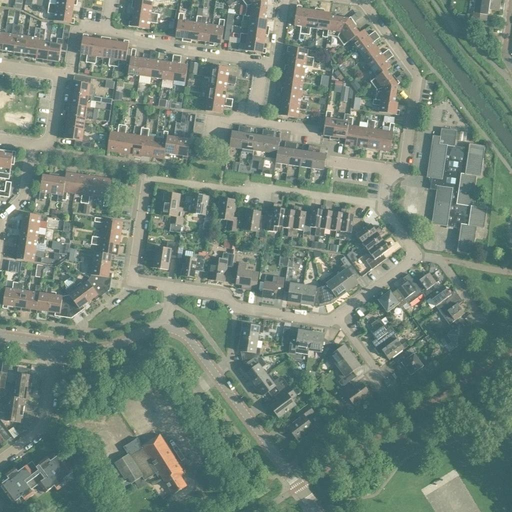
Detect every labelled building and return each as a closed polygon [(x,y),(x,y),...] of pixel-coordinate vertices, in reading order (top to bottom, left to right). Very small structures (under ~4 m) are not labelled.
[(49,3),(48,8),(72,12),(73,5),(76,6),(77,1),(69,0),(56,0),(56,5),(49,3)] [(481,0),(481,2),(474,1),(472,19),(486,21),(487,15),(488,15),(488,10),(499,11),(500,0),(481,0)] [(246,6),(245,16),(264,19),(267,1),(246,6)] [(152,7),(132,4),(131,8),(134,8),(133,15),(157,19),(158,14),(151,13),(152,7)] [(305,34),(308,10),(301,9),(302,6),(297,5),(294,25),(301,26),(300,34),(305,34)] [(72,12),(48,8),(47,13),(55,14),(54,21),(74,24),(74,19),(71,19),(72,12)] [(308,10),(305,34),(309,35),(310,28),(317,29),(320,9),(315,8),(315,11),(308,10)] [(324,9),(320,9),(317,29),(323,30),(322,37),(327,38),(327,36),(337,37),(339,18),(330,16),(331,13),(324,12),(324,9)] [(179,13),(175,36),(175,37),(182,39),(182,41),(186,42),(189,22),(183,21),(184,14),(179,13)] [(157,19),(133,15),(132,22),(129,21),(129,26),(149,29),(149,23),(157,24),(157,19)] [(245,16),(243,15),(242,21),(249,22),(248,28),(269,31),(269,26),(266,26),(267,19),(264,19),(245,16)] [(189,22),(186,42),(191,43),(191,40),(198,41),(202,17),(197,16),(196,23),(189,22)] [(202,17),(198,41),(205,42),(204,45),(209,45),(212,25),(205,25),(206,17),(202,17)] [(339,18),(337,37),(343,46),(350,41),(359,34),(353,26),(356,25),(350,17),(348,19),(339,18)] [(218,26),(212,25),(209,45),(213,46),(214,43),(221,44),(224,20),(219,19),(218,26)] [(11,35),(5,34),(2,54),(7,54),(7,51),(14,52),(18,25),(13,25),(11,35)] [(23,26),(18,25),(14,52),(20,53),(20,56),(25,57),(27,37),(21,36),(23,26)] [(27,37),(25,57),(29,58),(29,55),(36,56),(39,34),(40,34),(41,29),(35,28),(34,38),(27,37)] [(269,31),(248,28),(248,34),(240,33),(240,38),(264,42),(265,35),(268,36),(269,31)] [(359,34),(350,41),(357,50),(377,34),(375,31),(368,36),(363,30),(359,34)] [(50,43),(47,63),(51,64),(52,61),(59,62),(60,52),(66,53),(69,33),(63,32),(61,42),(56,41),(56,44),(50,43)] [(236,34),(229,33),(225,33),(224,40),(229,41),(229,37),(235,38),(236,34)] [(36,56),(35,59),(43,60),(42,63),(47,63),(50,43),(43,42),(44,35),(40,34),(39,34),(36,56)] [(88,35),(83,34),(80,54),(87,55),(86,62),(90,63),(94,39),(87,38),(88,35)] [(377,34),(357,50),(363,59),(377,48),(373,42),(380,38),(377,34)] [(101,40),(94,39),(90,63),(95,64),(96,57),(103,58),(106,38),(101,37),(101,40)] [(110,38),(106,38),(103,58),(109,59),(108,66),(113,66),(117,42),(110,41),(110,38)] [(264,42),(240,38),(239,43),(246,44),(245,51),(265,54),(266,49),(263,49),(264,42)] [(117,42),(113,66),(118,67),(119,60),(126,61),(129,41),(124,40),(123,43),(117,42)] [(289,59),(313,63),(314,58),(306,57),(307,50),(288,47),(287,52),(290,52),(289,59)] [(382,54),(377,48),(363,59),(370,68),(391,53),(388,49),(382,54)] [(136,50),(131,49),(128,74),(139,76),(142,59),(135,58),(136,50)] [(142,59),(139,76),(151,77),(154,52),(150,52),(149,60),(142,59)] [(154,52),(151,77),(162,79),(164,62),(157,61),(158,53),(154,52)] [(393,56),(391,53),(370,68),(377,77),(386,71),(391,67),(387,61),(393,56)] [(164,62),(162,79),(173,81),(177,56),(173,55),(172,63),(164,62)] [(177,56),(173,81),(185,83),(187,65),(180,64),(181,56),(177,56)] [(285,65),(284,70),(304,73),(305,66),(312,67),(313,63),(289,59),(288,66),(285,65)] [(189,74),(196,75),(198,64),(190,62),(189,74)] [(235,81),(236,77),(228,76),(229,68),(212,65),(210,77),(235,81)] [(304,73),(284,70),(283,74),(286,75),(285,82),(310,85),(310,80),(303,79),(304,73)] [(386,71),(377,77),(370,82),(376,90),(376,91),(396,94),(397,85),(399,83),(394,76),(392,78),(386,71)] [(91,78),(77,76),(74,76),(72,87),(75,87),(74,94),(94,97),(95,92),(92,92),(93,85),(90,84),(91,78)] [(235,81),(210,77),(209,88),(226,91),(227,84),(235,85),(235,81)] [(310,85),(285,82),(284,88),(281,88),(281,92),(301,95),(302,89),(309,90),(310,85)] [(342,86),(340,100),(340,101),(346,102),(349,87),(342,86)] [(226,91),(209,88),(207,100),(232,103),(233,99),(225,98),(226,91)] [(396,94),(376,91),(375,100),(373,100),(372,105),(379,106),(379,112),(398,115),(399,111),(396,110),(397,103),(394,103),(396,94)] [(301,95),(281,92),(280,97),(283,97),(282,104),(306,108),(307,103),(300,102),(301,95)] [(70,100),(70,105),(90,108),(90,107),(90,101),(101,103),(101,98),(94,97),(74,94),(73,101),(70,100)] [(207,100),(205,111),(222,114),(223,106),(232,107),(232,103),(207,100)] [(306,108),(282,104),(281,111),(278,110),(277,115),(297,118),(298,111),(306,113),(306,108)] [(66,111),(65,116),(85,118),(86,112),(93,113),(94,108),(90,107),(90,108),(70,105),(69,111),(66,111)] [(326,111),(324,125),(323,135),(330,136),(329,139),(334,140),(337,120),(330,119),(331,112),(326,111)] [(343,121),(337,120),(334,140),(338,141),(339,138),(345,139),(349,117),(349,115),(344,114),(343,121)] [(85,118),(65,116),(64,120),(67,121),(66,127),(83,130),(90,131),(91,126),(84,125),(85,118)] [(345,139),(345,142),(344,145),(356,146),(359,127),(352,126),(353,118),(349,117),(345,139)] [(359,127),(356,146),(367,148),(371,121),(367,120),(366,128),(359,127)] [(371,121),(367,148),(379,150),(381,130),(374,129),(375,121),(371,121)] [(173,137),(167,136),(164,156),(169,157),(169,154),(176,155),(180,124),(176,123),(173,137)] [(389,131),(381,130),(379,150),(390,151),(394,124),(390,123),(389,131)] [(180,124),(176,155),(182,156),(182,159),(187,160),(190,140),(183,139),(185,124),(180,124)] [(118,153),(122,125),(119,125),(117,133),(110,132),(107,151),(118,153)] [(122,125),(118,153),(130,154),(132,135),(125,134),(126,126),(122,125)] [(66,127),(63,126),(63,131),(66,132),(64,139),(75,140),(74,146),(94,149),(95,143),(89,142),(89,137),(82,136),(83,130),(66,127)] [(245,127),(239,126),(238,133),(232,132),(229,147),(241,149),(245,127)] [(250,128),(245,127),(241,149),(253,151),(255,135),(249,134),(250,128)] [(140,136),(132,135),(130,154),(141,156),(145,129),(141,128),(140,136)] [(452,229),(452,227),(460,228),(456,252),(472,254),(476,227),(483,228),(486,208),(471,206),(476,177),(480,177),(485,146),(469,144),(468,148),(454,146),(457,131),(441,128),(440,137),(432,136),(426,177),(431,178),(430,189),(436,190),(431,224),(446,226),(446,228),(452,229)] [(145,129),(141,156),(152,158),(155,138),(148,137),(149,129),(145,129)] [(262,136),(255,135),(253,151),(265,152),(268,130),(263,129),(262,136)] [(265,152),(277,154),(278,148),(280,139),(273,138),(274,131),(268,130),(265,152)] [(163,139),(155,138),(152,158),(164,159),(164,156),(167,136),(168,132),(164,131),(163,139)] [(277,154),(275,163),(287,165),(291,143),(285,142),(284,149),(278,148),(277,154)] [(291,143),(287,165),(299,167),(302,151),(295,150),(296,143),(291,143)] [(302,151),(299,167),(311,168),(315,146),(309,145),(308,152),(302,151)] [(320,147),(315,146),(311,168),(323,170),(326,155),(319,154),(320,147)] [(203,149),(201,149),(193,148),(191,155),(202,157),(203,149)] [(1,153),(0,160),(0,178),(9,179),(11,162),(14,162),(16,152),(13,152),(12,155),(1,153)] [(51,194),(54,174),(50,173),(49,176),(42,175),(39,199),(44,200),(45,193),(51,194)] [(66,173),(65,179),(62,200),(66,201),(67,193),(74,194),(77,174),(66,173)] [(54,174),(51,194),(58,195),(57,202),(62,203),(62,200),(65,179),(58,178),(59,175),(54,174)] [(77,174),(74,194),(82,195),(80,203),(84,204),(89,176),(77,174)] [(100,178),(89,176),(84,204),(88,204),(90,196),(97,197),(100,178)] [(100,178),(97,197),(104,198),(103,206),(107,207),(111,179),(100,178)] [(0,196),(9,198),(11,182),(6,182),(4,191),(0,190),(0,196)] [(180,234),(181,225),(182,225),(184,208),(178,207),(180,195),(165,193),(162,215),(171,216),(170,223),(171,223),(169,232),(180,234)] [(191,213),(205,215),(203,224),(210,225),(213,206),(206,206),(208,197),(193,195),(191,213)] [(218,219),(227,220),(226,230),(237,232),(239,219),(232,218),(234,201),(221,199),(218,219)] [(283,228),(285,210),(280,209),(281,205),(271,203),(270,213),(268,213),(266,231),(277,232),(277,227),(283,228)] [(291,211),(285,210),(283,228),(288,229),(287,236),(292,237),(296,207),(292,206),(291,211)] [(311,215),(306,214),(305,214),(304,226),(316,228),(315,236),(319,236),(323,206),(319,206),(318,210),(312,209),(311,215)] [(323,206),(319,236),(323,237),(325,229),(330,230),(333,212),(327,211),(328,207),(323,206)] [(301,208),(296,207),(292,237),(296,238),(297,230),(303,231),(304,226),(305,214),(306,214),(306,213),(300,212),(301,208)] [(52,208),(50,218),(58,219),(60,209),(52,208)] [(338,213),(333,212),(330,230),(336,231),(335,239),(339,239),(344,209),(339,209),(338,213)] [(344,209),(339,239),(344,240),(345,232),(351,233),(351,230),(355,231),(362,219),(353,218),(353,215),(348,214),(348,210),(344,209)] [(266,216),(260,215),(260,213),(246,211),(244,230),(256,232),(255,237),(263,238),(266,216)] [(19,220),(19,225),(39,228),(40,221),(47,222),(48,217),(23,214),(22,221),(19,220)] [(101,230),(121,233),(122,222),(95,218),(94,222),(102,223),(101,230)] [(362,219),(355,231),(357,234),(356,235),(359,240),(353,244),(356,248),(380,230),(377,226),(374,229),(370,224),(367,226),(362,219)] [(39,228),(19,225),(18,229),(21,230),(20,236),(44,240),(45,235),(38,234),(39,228)] [(121,233),(101,230),(100,238),(92,236),(92,240),(119,244),(121,233)] [(383,234),(380,230),(356,248),(358,252),(365,247),(368,252),(383,241),(379,236),(383,234)] [(44,240),(20,236),(19,243),(16,243),(15,247),(35,250),(36,244),(43,245),(44,240)] [(119,244),(92,240),(91,244),(99,246),(98,253),(114,255),(114,256),(117,256),(119,244)] [(383,241),(368,252),(372,256),(365,261),(372,269),(386,259),(382,254),(392,246),(390,243),(386,245),(383,241)] [(152,268),(168,270),(170,257),(177,258),(179,243),(167,242),(166,249),(155,247),(152,268)] [(35,250),(15,247),(15,252),(18,252),(17,259),(41,263),(42,258),(34,257),(35,250)] [(98,253),(95,252),(93,259),(86,258),(86,263),(88,263),(110,266),(111,260),(114,260),(114,256),(114,255),(98,253)] [(186,252),(185,257),(184,257),(182,269),(180,268),(179,276),(194,278),(195,271),(203,272),(205,256),(193,254),(193,253),(186,252)] [(208,279),(223,281),(226,266),(232,267),(234,254),(232,254),(223,253),(222,260),(211,258),(208,279)] [(339,269),(342,273),(337,276),(347,291),(358,283),(350,273),(354,270),(344,257),(340,260),(344,265),(339,269)] [(88,263),(87,268),(92,269),(91,275),(97,276),(96,282),(109,290),(112,273),(109,273),(110,266),(88,263)] [(249,286),(256,287),(258,273),(245,271),(246,264),(239,263),(236,284),(242,285),(241,289),(249,290),(249,286)] [(300,303),(303,286),(291,284),(294,268),(287,267),(284,289),(289,289),(287,302),(300,303)] [(417,275),(412,279),(411,279),(422,294),(426,299),(428,297),(436,291),(432,286),(439,280),(434,274),(431,276),(429,273),(420,279),(417,275)] [(406,283),(397,289),(408,305),(422,294),(411,279),(412,279),(408,274),(402,278),(406,283)] [(265,275),(264,280),(262,298),(274,300),(275,293),(281,294),(284,278),(265,275)] [(330,290),(322,292),(325,305),(331,303),(347,291),(337,276),(326,284),(330,290)] [(80,283),(76,286),(88,302),(94,298),(96,300),(109,290),(96,282),(91,286),(88,281),(82,285),(80,283)] [(14,307),(18,283),(13,282),(12,289),(5,288),(2,308),(7,309),(8,306),(14,307)] [(18,283),(14,307),(21,308),(21,311),(25,312),(28,292),(22,291),(23,283),(18,283)] [(28,292),(25,312),(30,312),(30,309),(37,310),(39,293),(40,293),(41,286),(36,285),(35,292),(28,292)] [(443,285),(436,291),(428,297),(439,311),(458,296),(454,290),(450,294),(443,285)] [(88,302),(76,286),(72,289),(74,291),(69,295),(72,300),(67,304),(71,318),(85,308),(83,306),(88,302)] [(316,288),(303,286),(300,303),(319,306),(325,305),(322,292),(315,293),(316,288)] [(37,310),(36,313),(41,314),(41,311),(48,312),(51,292),(52,288),(47,287),(46,294),(40,293),(39,293),(37,310)] [(408,305),(397,289),(392,293),(390,291),(377,300),(387,313),(397,305),(399,308),(403,306),(405,309),(409,306),(408,305)] [(51,292),(48,312),(55,313),(54,316),(71,318),(67,304),(61,303),(62,297),(55,296),(56,293),(51,292)] [(458,296),(439,311),(449,325),(458,318),(464,314),(458,305),(462,302),(458,296)] [(448,334),(443,337),(439,340),(449,353),(468,338),(462,330),(467,326),(464,322),(461,324),(458,318),(449,325),(444,329),(448,334)] [(393,335),(394,335),(396,333),(388,323),(383,327),(377,320),(371,325),(373,328),(370,330),(376,339),(372,342),(376,347),(376,348),(393,335)] [(240,338),(257,340),(258,333),(262,333),(264,325),(252,324),(252,326),(242,324),(240,338)] [(290,329),(283,328),(281,344),(287,345),(290,329)] [(308,350),(311,333),(298,331),(297,340),(291,339),(288,353),(295,354),(296,348),(308,350)] [(311,333),(308,350),(321,352),(320,355),(324,357),(332,344),(323,338),(324,335),(311,333)] [(376,348),(376,347),(374,349),(378,355),(382,351),(389,360),(408,346),(405,343),(401,345),(394,335),(393,335),(376,348)] [(257,340),(240,338),(238,351),(240,351),(242,361),(252,359),(259,358),(259,357),(260,348),(256,348),(257,340)] [(332,344),(324,357),(327,359),(330,356),(337,367),(352,356),(344,345),(340,348),(332,344)] [(412,347),(408,350),(394,360),(398,365),(395,367),(398,371),(404,367),(410,376),(423,366),(414,354),(415,352),(412,347)] [(360,366),(352,356),(337,367),(345,377),(338,382),(342,387),(353,379),(350,374),(360,366)] [(252,359),(242,361),(243,366),(242,367),(246,373),(246,374),(254,385),(267,375),(261,368),(266,364),(261,357),(259,358),(252,359)] [(9,385),(31,388),(32,376),(27,375),(28,369),(18,368),(16,382),(12,381),(11,385),(9,385)] [(269,374),(267,375),(254,385),(262,396),(268,392),(272,398),(288,386),(282,378),(279,378),(275,381),(269,374)] [(110,377),(102,382),(105,387),(113,382),(110,377)] [(362,384),(355,389),(351,383),(338,393),(345,403),(349,399),(353,405),(362,398),(364,400),(372,394),(367,388),(366,389),(362,384)] [(31,388),(9,385),(9,389),(15,390),(14,397),(14,398),(25,399),(25,400),(29,400),(31,388)] [(272,398),(277,394),(281,399),(270,407),(279,418),(296,405),(291,399),(300,393),(296,388),(292,391),(288,386),(272,398)] [(0,403),(0,407),(23,411),(25,400),(25,399),(14,398),(14,397),(10,397),(8,405),(0,403)] [(297,412),(301,418),(288,428),(297,438),(312,427),(306,420),(314,414),(307,404),(297,412)] [(23,411),(0,407),(0,411),(7,413),(6,421),(21,423),(23,411)] [(7,430),(14,438),(19,434),(12,426),(7,430)] [(10,438),(2,428),(0,429),(0,435),(5,442),(10,438)] [(159,435),(142,446),(144,449),(130,457),(142,477),(134,482),(137,485),(158,472),(173,495),(187,486),(180,475),(184,473),(159,435)] [(123,447),(128,455),(115,463),(125,479),(128,477),(131,483),(134,482),(142,477),(130,457),(144,449),(142,446),(137,438),(123,447)] [(41,468),(35,472),(33,474),(26,466),(21,469),(18,472),(15,468),(5,475),(8,479),(0,485),(13,503),(22,497),(25,501),(34,494),(31,490),(39,484),(46,493),(54,486),(57,490),(67,483),(64,479),(72,473),(59,455),(50,461),(47,457),(38,464),(41,468)]
